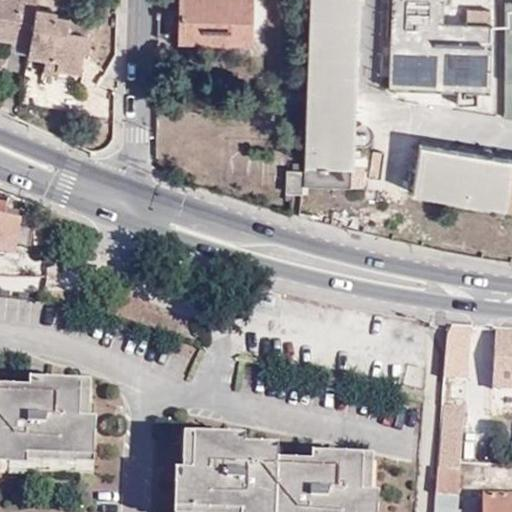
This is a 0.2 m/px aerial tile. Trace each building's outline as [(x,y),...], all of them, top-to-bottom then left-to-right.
[(0,0),(0,37),(29,42),(36,7),(37,0),(0,0)] [(251,43),(252,0),(176,0),(176,41),(251,43)] [(285,168),(283,212),(289,214),(290,194),(300,194),(301,184),(349,186),(356,0),(308,0),(302,162),(291,161),(290,168),(285,168)] [(456,88),(476,90),(487,90),(490,22),(441,20),(441,0),(390,0),(388,86),(456,88)] [(511,5),(506,5),(503,113),(502,119),(511,120),(511,5)] [(36,7),(29,42),(27,55),(44,58),(55,61),(54,68),(59,69),(78,73),(86,20),(54,14),(55,12),(36,7)] [(465,19),(487,20),(487,8),(466,7),(465,19)] [(55,61),(44,58),(42,72),(58,75),(59,69),(54,68),(55,61)] [(476,105),(476,90),(456,88),(455,104),(476,105)] [(511,158),(419,142),(410,191),(511,207),(511,158)] [(391,155),(379,154),(380,147),(370,147),(370,164),(390,166),(391,155)] [(5,217),(6,210),(7,206),(0,204),(0,255),(13,257),(18,219),(5,217)] [(19,211),(6,210),(5,217),(18,219),(19,211)] [(470,330),(451,328),(446,340),(442,393),(455,395),(456,386),(457,379),(464,379),(466,380),(470,330)] [(492,389),(511,390),(511,333),(496,331),(492,389)] [(27,393),(0,392),(0,472),(25,474),(25,469),(91,473),(94,426),(87,425),(89,389),(27,385),(27,393)] [(455,395),(442,393),(442,406),(453,408),(455,395)] [(274,511),(276,467),(276,453),(242,451),(242,442),(182,440),(181,476),(172,477),(172,511),(274,511)] [(276,467),(274,511),(374,511),(375,500),(369,499),(370,462),(310,459),(309,469),(276,467)] [(455,510),(458,485),(458,472),(437,468),(433,508),(455,510)] [(511,511),(511,497),(484,497),(483,511),(511,511)]
